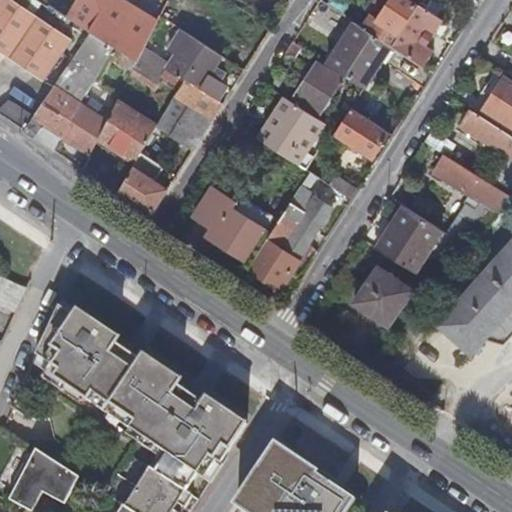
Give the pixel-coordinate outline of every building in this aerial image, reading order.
[(0,51),(43,81),(72,39),(14,0),(1,0),(0,2),(0,51)] [(79,0),(70,18),(91,31),(94,34),(111,0),(79,0)] [(138,61),(159,20),(127,0),(111,0),(94,34),(114,46),(138,61)] [(367,30),(391,46),(419,3),(413,0),(391,0),(380,19),(376,17),(367,30)] [(380,19),(391,0),(376,0),(369,12),(376,17),(380,19)] [(457,0),(473,11),(480,0),(457,0)] [(391,46),(423,66),(424,67),(434,52),(428,47),(419,41),(427,28),(436,34),(444,19),(419,3),(391,46)] [(387,51),(391,46),(367,30),(356,23),(329,65),(364,87),(387,51)] [(436,34),(427,28),(419,41),(428,47),(436,34)] [(91,31),(73,58),(89,67),(84,77),(93,82),(114,46),(94,34),(91,31)] [(211,74),(222,55),(189,34),(168,68),(202,89),(190,106),(212,120),(224,103),(218,99),(228,85),(211,74)] [(150,48),(133,71),(151,84),(168,61),(150,48)] [(316,64),(292,100),(319,117),(342,81),(316,64)] [(511,127),(511,83),(503,77),(483,108),(511,127)] [(172,101),(175,96),(178,91),(164,83),(156,96),(170,104),(172,101)] [(55,84),(24,130),(53,150),(61,136),(84,96),(81,94),(78,99),(55,84)] [(84,96),(61,136),(90,156),(97,142),(108,119),(85,105),(89,99),(84,96)] [(259,139),(263,141),(299,164),(325,121),(319,117),(292,100),(286,96),(259,139)] [(118,99),(108,119),(97,142),(115,154),(118,149),(136,162),(142,152),(157,126),(158,125),(118,99)] [(157,126),(194,149),(212,120),(190,106),(172,101),(170,104),(158,125),(157,126)] [(369,151),(383,130),(351,109),(338,129),(337,131),(369,151)] [(511,136),(471,110),(461,125),(511,159),(511,136)] [(239,126),(233,135),(257,151),(263,141),(259,139),(239,126)] [(136,162),(117,193),(151,216),(168,189),(151,178),(160,164),(142,152),(136,162)] [(511,197),(444,152),(433,169),(482,201),(475,211),(465,205),(445,232),(451,236),(469,248),(511,197)] [(310,171),(248,268),(280,289),(333,208),(308,191),(318,176),(310,171)] [(511,193),(511,191),(511,173),(502,185),(511,193)] [(330,184),(353,198),(359,188),(337,174),(330,184)] [(237,202),(214,188),(195,217),(218,232),(213,239),(244,259),(265,228),(268,230),(276,218),(241,196),(237,202)] [(406,207),(379,249),(412,271),(428,245),(423,242),(434,225),(406,207)] [(423,242),(428,245),(439,228),(434,225),(423,242)] [(469,248),(451,236),(441,250),(457,263),(469,248)] [(462,341),(472,352),(498,322),(511,306),(511,243),(447,316),(449,318),(469,335),(464,341),(463,340),(462,341)] [(403,306),(415,315),(428,299),(379,268),(356,302),(390,325),(403,306)] [(0,309),(13,316),(27,290),(0,278),(0,309)] [(60,303),(57,310),(72,320),(76,314),(60,303)] [(511,306),(498,322),(510,332),(511,329),(511,306)] [(76,314),(72,320),(57,310),(36,355),(58,371),(54,380),(105,413),(110,406),(149,431),(144,438),(168,454),(157,472),(145,465),(119,504),(132,511),(173,511),(178,506),(185,510),(193,498),(186,493),(197,477),(204,481),(216,463),(220,466),(247,427),(206,400),(203,406),(186,395),(190,389),(142,358),(137,365),(122,355),(127,348),(76,314)] [(446,322),(463,340),(464,341),(469,335),(449,318),(446,322)] [(142,358),(127,348),(122,355),(137,365),(142,358)] [(206,400),(190,389),(186,395),(203,406),(206,400)] [(15,452),(12,450),(0,472),(0,478),(1,479),(0,481),(0,495),(26,509),(31,511),(33,511),(43,493),(65,505),(79,477),(53,461),(21,440),(15,452)] [(319,473),(275,444),(234,507),(242,511),(347,511),(355,501),(317,476),(319,473)]
